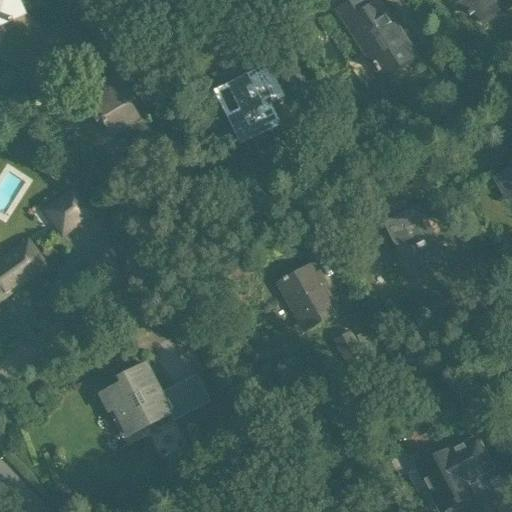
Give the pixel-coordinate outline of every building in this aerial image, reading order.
[(0,0),(0,25),(24,15),(17,0),(0,0)] [(377,3),(370,8),(364,0),(353,0),(338,10),(383,79),(416,57),(400,32),(397,34),(377,3)] [(511,0),(465,0),(480,23),(501,10),(503,14),(511,7),(511,0)] [(242,66),(248,77),(228,87),(239,111),(228,116),(242,144),(272,129),(261,108),(283,98),(268,67),(265,69),(259,57),(242,66)] [(140,123),(130,105),(135,102),(119,75),(80,98),(97,125),(102,122),(113,139),(140,123)] [(511,169),(494,179),(505,200),(511,196),(511,169)] [(92,214),(76,192),(48,212),(64,234),(92,214)] [(425,206),(392,223),(413,265),(419,262),(428,281),(463,264),(446,231),(439,235),(435,228),(436,228),(425,206)] [(0,265),(0,291),(5,288),(10,292),(45,267),(29,245),(0,265)] [(499,253),(489,256),(491,264),(501,261),(499,253)] [(278,287),(291,309),(297,305),(311,331),(340,314),(312,267),(278,287)] [(393,323),(387,326),(393,339),(399,336),(393,323)] [(351,335),(333,345),(345,366),(363,356),(351,335)] [(199,379),(163,398),(147,367),(129,376),(132,381),(101,397),(109,413),(114,411),(128,444),(149,436),(146,429),(171,416),(174,423),(211,404),(199,379)] [(492,469),(476,439),(473,440),(471,441),(449,453),(448,451),(418,467),(416,468),(417,469),(439,511),(443,511),(445,511),(444,511),(452,511),(461,507),(459,504),(472,497),(465,483),(492,469)]
